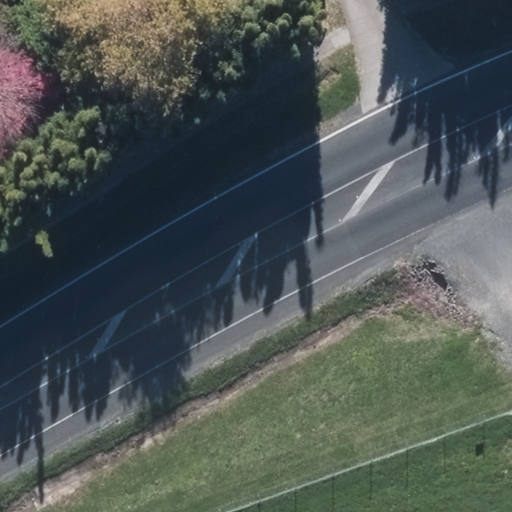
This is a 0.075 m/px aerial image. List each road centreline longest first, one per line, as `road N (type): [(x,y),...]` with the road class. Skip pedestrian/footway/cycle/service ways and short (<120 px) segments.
road 1 (tertiary): [(511,104),(99,316),(0,380)]
road 2 (track): [(468,123),(382,0)]
